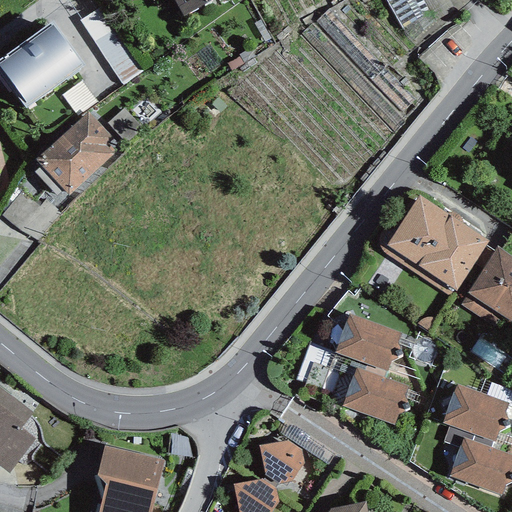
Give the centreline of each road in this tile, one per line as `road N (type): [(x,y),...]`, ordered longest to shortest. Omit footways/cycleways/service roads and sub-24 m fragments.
road 1 (tertiary): [(511,41),(233,378),(204,399)]
road 2 (tertiary): [(204,399),(158,413),(107,412),(71,397),(0,344)]
